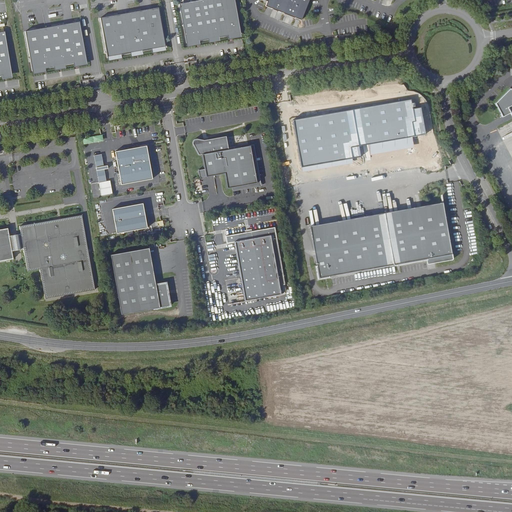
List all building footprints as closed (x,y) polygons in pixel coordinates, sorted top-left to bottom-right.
[(201,0),(179,4),(186,43),(199,41),(208,39),(208,40),(219,38),(219,37),(228,36),(241,34),(234,0),(201,0)] [(265,6),(301,20),(309,0),(267,0),(267,1),(265,6)] [(100,18),(107,57),(121,55),(130,53),(142,51),(152,49),(165,47),(158,8),(100,18)] [(79,22),(25,31),(30,56),(29,57),(31,63),(32,71),(45,68),(54,66),(54,67),(65,65),(73,63),(74,63),(86,61),(79,22)] [(2,76),(12,75),(5,32),(0,32),(0,76),(2,76)] [(508,90),(495,107),(501,120),(509,116),(511,121),(511,88),(509,92),(508,90)] [(410,100),(292,120),(300,167),(352,159),(350,148),(425,135),(421,107),(411,109),(410,100)] [(84,144),(104,141),(103,134),(83,138),(84,144)] [(223,173),(226,188),(231,187),(232,191),(261,186),(254,144),(250,145),(228,149),(226,135),(210,138),(207,139),(207,137),(202,138),(195,137),(194,137),(194,138),(193,138),(192,139),(192,140),(192,141),(192,142),(192,143),(198,154),(201,153),(203,168),(197,169),(199,177),(223,173)] [(115,151),(121,185),(152,179),(146,146),(115,151)] [(94,155),(98,182),(106,181),(104,169),(108,168),(107,165),(103,166),(101,154),(94,155)] [(395,266),(427,260),(428,264),(431,264),(431,263),(433,263),(432,260),(435,260),(435,262),(450,260),(452,260),(453,259),(453,258),(443,202),(310,226),(317,266),(316,266),(318,280),(330,277),(330,276),(395,264),(395,266)] [(111,208),(116,233),(146,227),(142,203),(111,208)] [(95,289),(82,214),(19,225),(21,233),(23,248),(27,270),(40,268),(45,298),(95,289)] [(9,235),(8,227),(0,228),(0,260),(13,258),(12,250),(9,235)] [(285,285),(275,227),(225,236),(226,243),(229,243),(234,242),(240,278),(244,301),(281,295),(281,294),(285,294),(283,285),(285,285)] [(21,233),(9,235),(12,250),(23,248),(21,233)] [(234,242),(229,243),(235,278),(240,278),(234,242)] [(121,314),(170,306),(166,283),(155,285),(149,248),(111,255),(121,314)]
